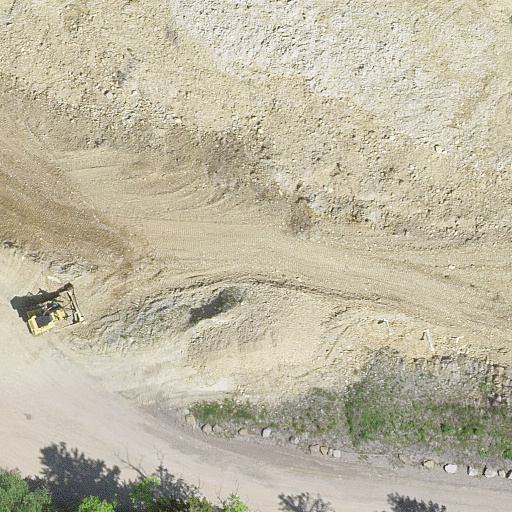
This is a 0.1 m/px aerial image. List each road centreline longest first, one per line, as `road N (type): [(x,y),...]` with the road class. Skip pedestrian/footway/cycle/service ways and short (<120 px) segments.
road 1 (track): [(0,424),(511,395)]
road 2 (track): [(483,511),(128,463),(0,427)]
